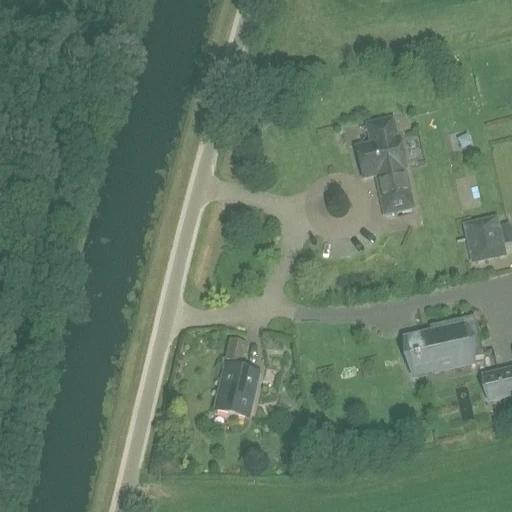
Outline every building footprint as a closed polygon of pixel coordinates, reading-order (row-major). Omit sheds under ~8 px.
[(403,171),(405,170),(398,139),(396,140),(391,120),(366,126),(370,145),(355,149),(362,180),(377,177),(380,188),(378,189),(384,216),(412,209),(403,171)] [(499,225),(469,231),(477,266),(507,259),(499,225)] [(482,355),(474,318),(429,328),(431,337),(406,343),(413,378),(470,365),(469,358),(482,355)] [(230,341),(225,361),(239,364),(244,345),(230,341)] [(224,367),(214,412),(248,420),(258,375),(224,367)] [(511,377),(499,380),(503,399),(511,396),(511,377)]
